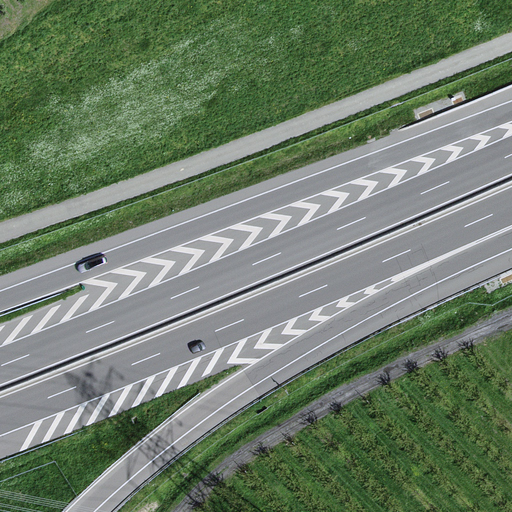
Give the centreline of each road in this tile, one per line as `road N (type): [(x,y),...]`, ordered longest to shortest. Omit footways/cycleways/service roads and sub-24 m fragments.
road 1 (motorway): [(511,152),(0,363)]
road 2 (motorway): [(0,417),(511,207)]
road 3 (unclassified): [(0,233),(511,42)]
road 4 (motorway): [(511,111),(0,298)]
road 5 (motorway): [(84,511),(255,376),(511,227)]
road 6 (track): [(511,317),(297,421),(179,511)]
